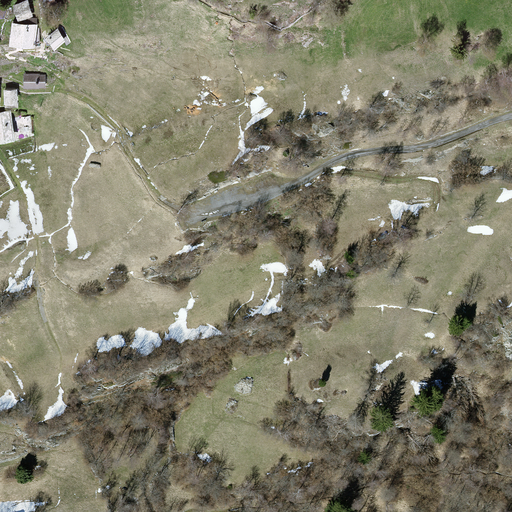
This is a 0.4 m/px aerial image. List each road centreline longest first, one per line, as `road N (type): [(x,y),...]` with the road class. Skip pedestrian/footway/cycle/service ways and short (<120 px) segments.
road 1 (unclassified): [(511,118),(362,148),(233,205),(184,209)]
road 2 (track): [(184,209),(140,177),(119,130),(87,100),(0,79)]
